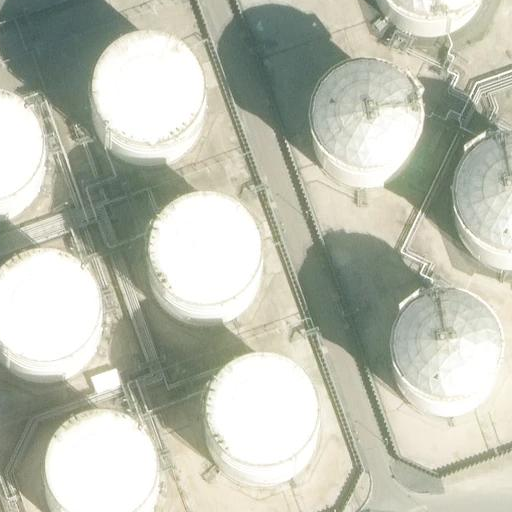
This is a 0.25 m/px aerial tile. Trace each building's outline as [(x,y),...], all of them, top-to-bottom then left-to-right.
[(240,0),(256,44),(259,38),(276,32),(290,39),(296,36),(306,41),(338,30),(344,18),(337,0),(240,0)] [(417,43),(430,45),(443,44),(456,40),(467,34),(477,25),(485,15),(490,3),(490,0),(372,0),(373,1),(378,13),(385,23),(394,32),(405,39),(417,43)] [(137,156),(146,157),(156,157),(166,154),(174,149),(182,142),(188,134),(192,125),(194,116),(194,106),(192,96),(188,87),(182,79),(175,73),(166,68),(157,65),(148,64),(138,65),(129,68),(121,73),(113,79),(108,87),(104,96),(101,105),(101,115),(103,124),(107,133),(112,141),(119,148),(127,153),(137,156)] [(353,185),(363,186),(372,186),(382,183),(391,178),(398,171),(404,163),(408,154),(410,145),(410,135),(408,125),(404,116),(398,108),(391,102),(383,97),(374,94),(364,93),(354,94),(345,97),(337,102),(330,108),(324,116),(320,125),(318,134),(318,144),(320,153),(323,162),(329,170),(336,177),(344,182),(353,185)] [(0,215),(6,214),(15,209),(23,203),(29,195),(33,186),(35,176),(35,166),(33,156),(28,147),(23,140),(15,133),(7,129),(0,126),(0,215)] [(497,277),(510,279),(511,278),(511,156),(499,157),(487,161),(476,168),(466,176),(459,186),(453,198),(451,210),(450,223),(453,235),(458,247),(465,258),(474,266),(485,273),(497,277)] [(194,319),(204,320),(214,320),(223,317),(232,312),(239,305),(245,297),(249,288),(252,279),(252,269),(249,259),(245,250),(239,242),(232,236),(224,231),(215,228),(205,227),(196,228),(186,231),(178,236),(171,242),(165,250),(161,259),(159,268),(159,278),(161,287),(164,296),(170,304),(177,311),(185,316),(194,319)] [(31,370),(40,372),(50,371),(59,368),(68,364),(75,358),(81,350),(86,341),(88,332),(88,322),(87,313),(83,304),(78,295),(71,289),(62,284),(53,280),(44,279),(34,280),(24,282),(16,287),(8,293),(2,301),(0,305),(0,345),(1,347),(6,355),(13,362),(22,367),(31,370)] [(433,416),(442,417),(452,417),(462,414),(470,409),(478,403),(484,396),(488,387),(490,377),(491,368),(489,358),(485,349),(480,341),(473,334),(464,329),(455,326),(446,324),(436,325),(427,328),(418,332),(411,339),(405,346),(400,355),(398,364),(398,374),(399,384),(403,393),(408,401),(415,408),(424,413),(433,416)] [(250,479),(260,480),(270,480),(279,477),(288,472),(296,465),(302,457),(306,448),(308,439),(308,429),(306,419),(301,410),(296,402),(288,396),(280,391),(271,388),(261,387),(252,388),(243,391),(234,396),(227,402),(221,410),(217,419),(215,428),(215,438),(217,447),(221,456),(226,464),(233,471),(241,476),(250,479)] [(143,511),(147,504),(149,495),(149,485),(147,475),(142,466),(137,458),(129,452),(121,447),(112,444),(102,443),(93,444),(84,447),(75,452),(68,458),(62,466),(58,475),(56,484),(56,494),(58,503),(61,511),(143,511)]
